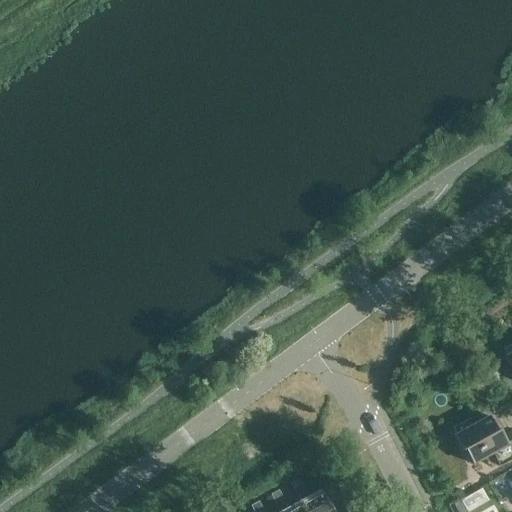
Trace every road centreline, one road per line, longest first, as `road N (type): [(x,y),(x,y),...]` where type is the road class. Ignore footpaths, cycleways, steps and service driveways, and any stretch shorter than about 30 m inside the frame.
road 1 (tertiary): [(87,511),(314,347)]
road 2 (tertiary): [(314,347),(511,195)]
road 3 (residential): [(415,511),(314,347)]
